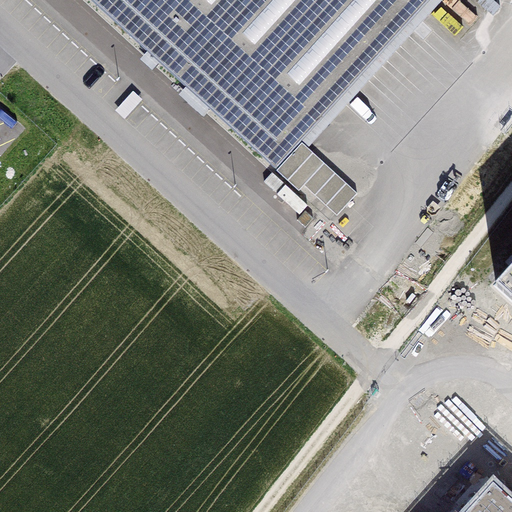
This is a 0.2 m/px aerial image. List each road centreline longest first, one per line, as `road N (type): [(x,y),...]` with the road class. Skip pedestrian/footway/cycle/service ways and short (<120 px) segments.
road 1 (residential): [(0,21),(379,365)]
road 2 (track): [(511,194),(266,511)]
